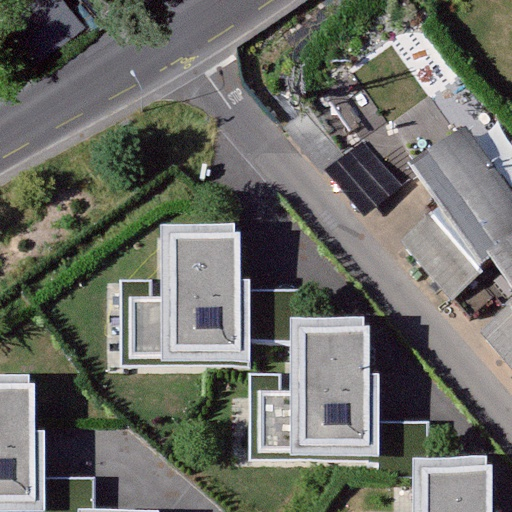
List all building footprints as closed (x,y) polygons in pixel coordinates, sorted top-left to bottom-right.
[(501,262),(511,254),(511,211),(463,143),(423,172),(452,211),(410,250),(453,302),(501,262)] [(511,156),(498,166),(511,186),(511,156)] [(165,372),(252,373),(253,239),(164,238),(163,306),(134,305),(133,362),(165,362),(165,372)] [(511,366),(511,254),(501,262),(511,276),(511,319),(489,340),(511,366)] [(296,467),(384,467),(385,333),(295,333),(295,400),(265,400),(265,456),(296,456),(296,467)] [(0,511),(45,511),(46,390),(0,389),(0,511)] [(509,511),(510,474),(418,473),(417,511),(509,511)]
